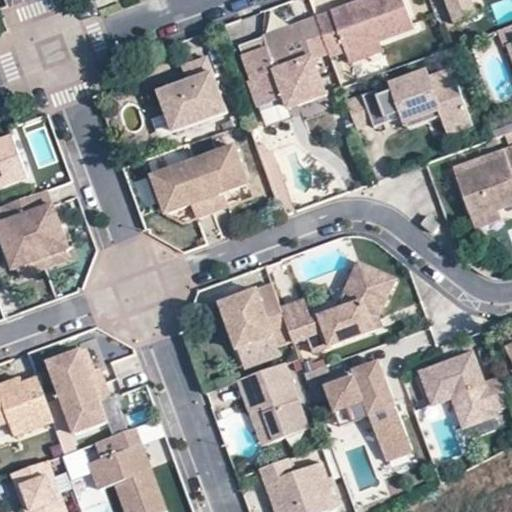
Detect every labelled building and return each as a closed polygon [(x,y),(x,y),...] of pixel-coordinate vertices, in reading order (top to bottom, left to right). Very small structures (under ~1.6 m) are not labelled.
[(411,27),(400,0),(360,0),(362,4),(330,17),(327,11),(312,17),(319,35),(325,51),(327,56),(342,51),(343,54),(376,40),(411,27)] [(360,0),(356,0),(327,11),(330,17),(362,4),(360,0)] [(467,0),(442,0),(453,25),(474,17),(467,0)] [(323,94),(310,58),(325,51),(319,35),(312,17),(234,46),(255,107),(282,97),(281,94),(290,91),(295,105),(323,94)] [(376,40),(343,54),(346,62),(380,50),(376,40)] [(224,115),(203,60),(179,68),(185,83),(186,87),(178,91),(176,87),(155,94),(170,134),(224,115)] [(471,125),(449,70),(426,79),(424,74),(390,86),(376,92),(362,98),(345,104),(356,131),(373,125),(387,119),(401,114),(404,123),(437,111),(439,118),(446,135),(471,125)] [(295,105),(290,91),(281,94),(282,97),(286,108),(295,105)] [(0,138),(0,186),(27,177),(11,134),(0,138)] [(511,147),(452,169),(470,220),(496,210),(511,204),(511,147)] [(243,189),(229,151),(188,167),(207,219),(223,212),(218,199),(215,192),(220,190),(223,197),(243,189)] [(188,167),(146,182),(161,220),(182,212),(179,206),(183,203),(186,211),(191,224),(207,219),(188,167)] [(52,205),(46,190),(20,199),(40,255),(49,251),(50,255),(69,248),(58,218),(51,221),(46,207),(52,205)] [(40,255),(20,199),(0,206),(0,223),(4,222),(9,237),(2,239),(13,269),(18,267),(33,261),(32,258),(40,255)] [(58,218),(53,204),(52,205),(46,207),(51,221),(58,218)] [(410,224),(434,242),(446,228),(423,209),(410,224)] [(500,220),(496,210),(470,220),(473,229),(500,220)] [(9,237),(4,222),(0,223),(0,233),(2,239),(9,237)] [(352,305),(367,269),(357,264),(335,311),(335,312),(352,305)] [(393,281),(367,269),(352,305),(335,312),(335,311),(310,321),(303,301),(280,310),(292,342),(292,345),(306,339),(312,354),(372,333),(368,322),(376,319),(393,281)] [(280,310),(271,286),(219,305),(236,351),(272,338),(275,348),(292,342),(280,310)] [(380,330),(376,319),(368,322),(372,333),(380,330)] [(275,348),(272,338),(236,351),(244,373),(280,360),(275,348)] [(511,351),(511,344),(502,349),(505,355),(511,351)] [(494,409),(509,403),(498,375),(483,381),(472,350),(419,369),(431,403),(451,396),(463,426),(495,414),(494,409)] [(89,374),(81,352),(47,364),(74,437),(108,424),(89,374)] [(412,453),(378,363),(352,373),(354,377),(324,388),(334,415),(364,404),(369,418),(373,429),(386,463),(412,453)] [(308,430),(284,365),(237,382),(248,413),(260,409),(273,443),(308,430)] [(118,420),(99,370),(89,374),(108,424),(118,420)] [(21,385),(15,387),(13,382),(0,386),(0,426),(8,424),(13,438),(53,423),(37,380),(21,385)] [(369,418),(364,404),(334,415),(339,429),(369,418)] [(273,443),(260,409),(248,413),(261,447),(273,443)] [(159,421),(135,430),(141,445),(165,436),(159,421)] [(165,511),(141,445),(135,430),(95,445),(101,461),(89,465),(99,492),(115,486),(124,511),(165,511)] [(330,511),(337,509),(321,464),(292,475),(287,461),(259,471),(272,505),(277,503),(280,511),(330,511)] [(63,511),(46,463),(11,476),(23,511),(25,511),(32,509),(33,511),(63,511)] [(280,511),(277,503),(272,505),(274,511),(280,511)]
